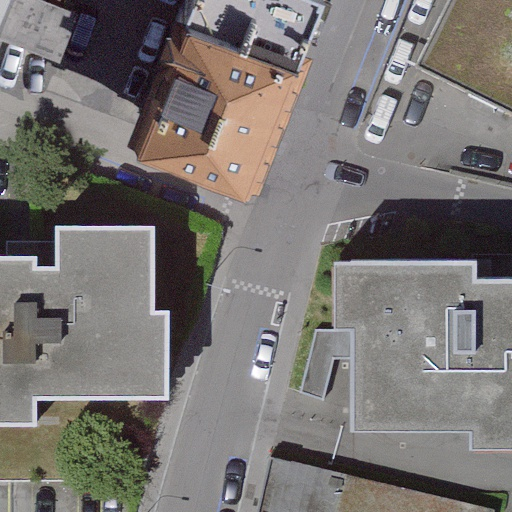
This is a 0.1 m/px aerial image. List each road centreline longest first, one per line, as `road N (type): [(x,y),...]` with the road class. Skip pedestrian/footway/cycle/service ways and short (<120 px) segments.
road 1 (residential): [(306,170),(202,511)]
road 2 (residential): [(306,170),(511,217)]
road 3 (residential): [(374,0),(306,170)]
road 4 (unknown): [(73,146),(120,0)]
